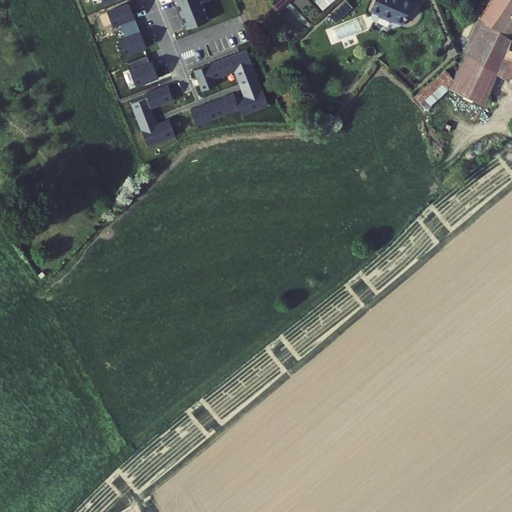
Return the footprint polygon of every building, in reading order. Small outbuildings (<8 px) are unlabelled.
[(137,22),(128,0),(106,9),(112,24),(119,21),(122,28),(137,22)] [(176,5),(178,12),(203,2),(201,0),(175,0),(177,5),(176,5)] [(277,11),(291,0),(273,0),(270,3),(277,11)] [(410,0),(372,0),(369,8),(378,11),(377,16),(387,20),(390,18),(400,22),(410,0)] [(474,18),(459,53),(484,67),(495,73),(511,80),(511,36),(504,31),(511,19),(511,0),(488,0),(474,18)] [(182,18),(186,27),(209,17),(203,2),(178,12),(181,18),(182,18)] [(145,45),(137,22),(122,28),(125,35),(118,38),(124,53),(145,45)] [(246,47),(227,54),(233,69),(236,77),(255,70),(246,47)] [(135,83),(157,75),(151,58),(149,59),(146,52),(126,60),(135,83)] [(444,66),(410,97),(419,108),(444,87),(468,67),(480,74),(484,67),(459,53),(450,73),(444,66)] [(227,54),(208,62),(214,77),(233,69),(227,54)] [(208,62),(193,68),(201,88),(216,82),(214,77),(208,62)] [(480,108),(495,73),(484,67),(480,74),(468,67),(444,87),(442,92),(480,108)] [(255,70),(236,77),(243,94),(261,87),(255,70)] [(150,106),(172,97),(167,82),(144,91),(146,94),(150,106)] [(243,94),(234,97),(237,107),(240,113),(267,103),(261,87),(243,94)] [(237,107),(234,97),(232,91),(210,99),(216,115),(237,107)] [(140,127),(156,121),(150,106),(146,94),(130,101),(140,127)] [(216,115),(210,99),(189,108),(195,123),(216,115)] [(156,121),(140,127),(146,144),(174,133),(167,117),(156,121)]
